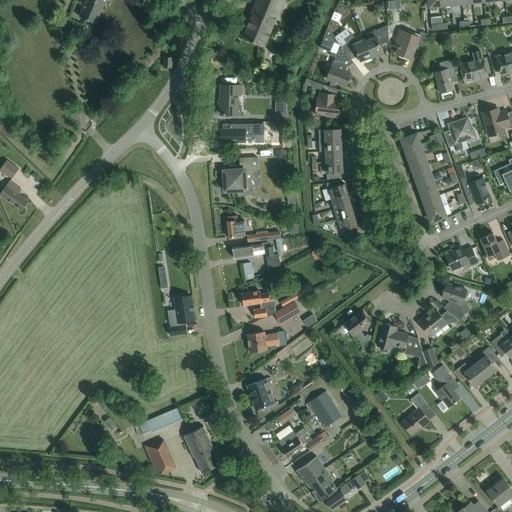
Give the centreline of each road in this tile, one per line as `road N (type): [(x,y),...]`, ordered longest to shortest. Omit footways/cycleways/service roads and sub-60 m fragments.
road 1 (residential): [(277,491),(226,406),(193,204),(141,126)]
road 2 (secondary): [(0,480),(152,493),(213,511)]
road 3 (unclassified): [(0,281),(141,126)]
road 4 (residential): [(423,242),(370,231),(355,176),(354,106)]
road 5 (secondary): [(385,511),(511,415)]
road 6 (unclassified): [(141,126),(175,79),(211,0)]
road 7 (residential): [(423,242),(381,118)]
